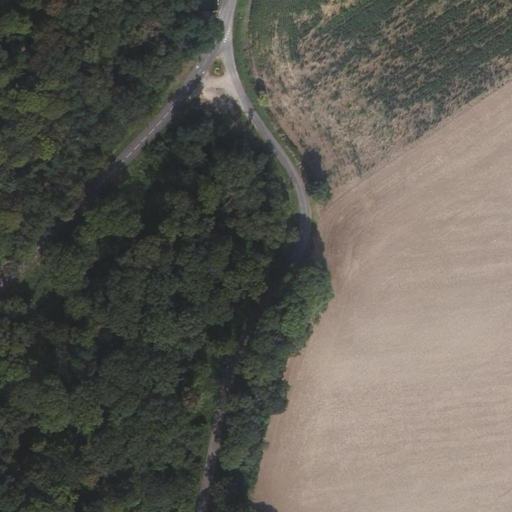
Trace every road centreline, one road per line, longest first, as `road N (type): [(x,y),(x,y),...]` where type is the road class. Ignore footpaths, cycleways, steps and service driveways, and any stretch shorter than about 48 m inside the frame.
road 1 (unclassified): [(216,37),(290,167),(305,227),(247,351),(201,511)]
road 2 (tertiary): [(0,287),(171,110),(216,37)]
